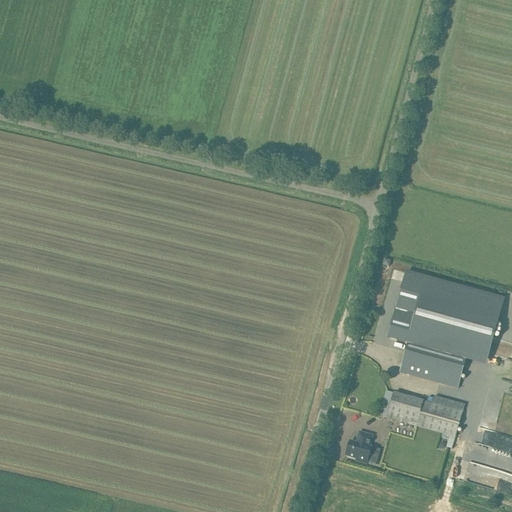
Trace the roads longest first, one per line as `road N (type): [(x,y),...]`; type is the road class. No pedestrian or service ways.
road 1 (unclassified): [(0,115),(383,204)]
road 2 (unclassified): [(295,511),(383,204)]
road 3 (unclassified): [(383,204),(437,0)]
